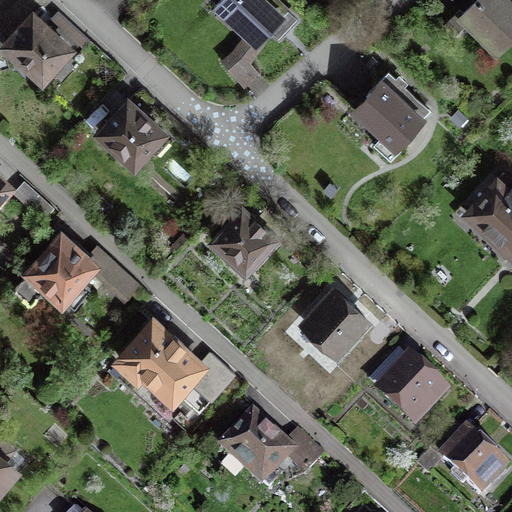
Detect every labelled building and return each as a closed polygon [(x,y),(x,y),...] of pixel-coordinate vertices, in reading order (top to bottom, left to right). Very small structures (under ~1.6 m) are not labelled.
[(288,28),(257,0),(216,0),(204,14),(256,62),(288,28)] [(511,55),(511,10),(501,0),(474,0),(453,22),(499,68),(511,55)] [(75,60),(28,15),(0,43),(0,58),(40,97),(75,60)] [(427,122),(375,76),(337,119),(389,165),(427,122)] [(166,144),(121,99),(81,139),(126,184),(166,144)] [(28,180),(16,191),(43,218),(55,207),(28,180)] [(511,271),(511,199),(490,181),(453,224),(511,273),(511,271)] [(276,245),(234,204),(192,247),(235,288),(276,245)] [(95,274),(53,236),(13,280),(56,318),(95,274)] [(373,328),(331,290),(294,332),(336,369),(373,328)] [(207,376),(145,319),(99,368),(161,426),(207,376)] [(447,405),(402,362),(361,403),(406,447),(447,405)] [(294,463),(248,419),(212,457),(258,501),(294,463)] [(481,511),(511,481),(464,436),(430,472),(472,511),(481,511)] [(0,505),(28,474),(0,449),(0,505)]
